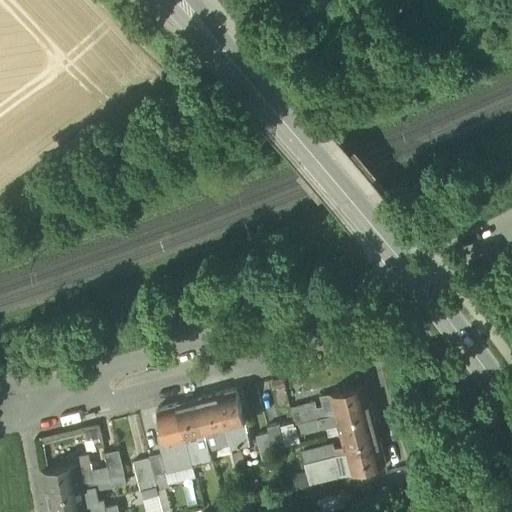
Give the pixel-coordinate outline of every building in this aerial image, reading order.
[(365,385),(331,394),(336,414),(370,405),(365,385)] [(217,394),(226,428),(246,423),(237,388),(217,394)] [(198,399),(206,433),(226,428),(217,394),(198,399)] [(301,423),(336,414),(331,394),(321,396),(324,406),(317,408),(315,403),(292,409),(295,422),(296,424),(296,425),(296,424),(301,423)] [(197,436),(206,433),(198,399),(178,403),(187,438),(194,463),(203,460),(197,436)] [(158,408),(164,434),(167,443),(187,438),(178,403),(158,408)] [(370,405),(336,414),(338,423),(341,433),(376,425),(370,405)] [(326,426),(338,423),(336,414),(301,423),(303,432),(326,426)] [(295,422),(280,425),(285,446),(301,442),(296,424),(296,425),(296,424),(295,422)] [(251,442),(246,423),(226,428),(228,438),(229,437),(230,441),(231,447),(251,442)] [(267,426),(269,431),(273,449),(285,446),(280,425),(279,423),(267,426)] [(328,436),(341,433),(338,423),(326,426),(328,436)] [(381,444),(376,425),(341,433),(344,446),(346,453),(381,444)] [(228,438),(226,428),(206,433),(209,446),(224,443),(223,439),(228,438)] [(275,455),(273,449),(269,431),(257,434),(263,458),(275,455)] [(209,446),(206,433),(197,436),(203,460),(213,458),(209,446)] [(194,463),(187,438),(167,443),(164,434),(158,436),(162,454),(167,470),(194,463)] [(381,444),(346,453),(351,473),(352,472),(386,464),(381,444)] [(305,462),(346,453),(344,446),(335,449),(334,445),(303,452),(305,462)] [(109,466),(112,476),(124,473),(125,473),(119,449),(105,452),(109,466)] [(233,452),(236,466),(245,464),(242,450),(233,452)] [(75,454),(77,462),(78,462),(80,471),(94,468),(90,451),(75,454)] [(352,473),(352,472),(351,473),(346,453),(305,462),(305,464),(310,483),(352,473)] [(162,454),(150,457),(155,478),(167,475),(168,475),(167,470),(162,454)] [(155,480),(155,478),(150,457),(134,461),(140,484),(155,480)] [(46,490),(91,481),(90,474),(80,476),(80,471),(78,462),(77,462),(42,469),(46,490)] [(167,475),(169,482),(197,475),(194,463),(167,470),(168,475),(167,475)] [(94,468),(80,471),(80,476),(90,474),(91,481),(111,477),(112,476),(109,466),(94,468)] [(111,477),(112,483),(126,480),(124,473),(112,476),(111,477)] [(167,475),(155,478),(155,480),(157,485),(158,489),(167,487),(169,487),(169,482),(167,475)] [(111,477),(91,481),(93,487),(83,489),(86,502),(99,499),(97,489),(113,485),(112,483),(111,477)] [(141,489),(142,489),(157,485),(155,480),(140,484),(141,489)] [(50,510),(86,502),(83,489),(93,487),(91,481),(46,490),(50,510)] [(158,489),(157,485),(142,489),(144,498),(159,494),(158,489)] [(172,508),(167,487),(158,489),(159,494),(164,511),(172,508)] [(159,494),(144,498),(147,511),(164,511),(159,494)] [(317,502),(319,511),(322,511),(345,506),(343,496),(317,502)] [(99,499),(86,502),(87,511),(120,511),(118,503),(106,506),(104,498),(99,499)] [(50,511),(87,511),(86,502),(50,510),(50,511)]
